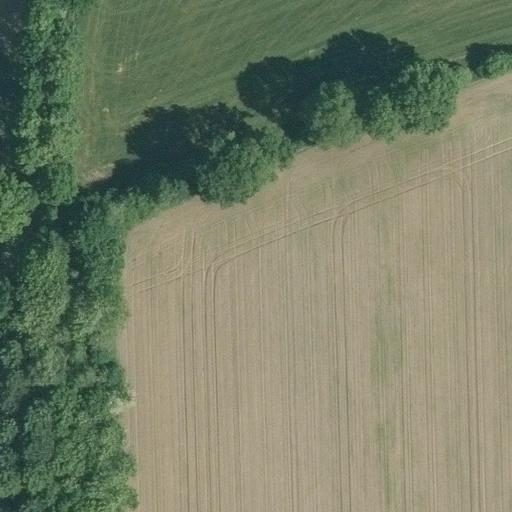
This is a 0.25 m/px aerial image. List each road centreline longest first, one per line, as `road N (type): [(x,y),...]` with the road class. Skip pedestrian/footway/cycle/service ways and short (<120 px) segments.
road 1 (tertiary): [(24,511),(39,250)]
road 2 (tertiary): [(39,250),(48,48),(58,0)]
